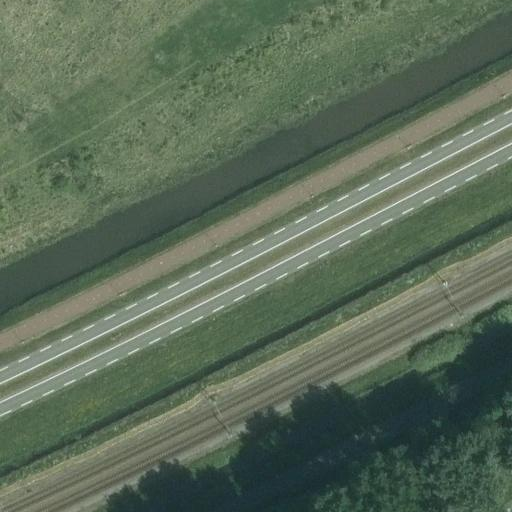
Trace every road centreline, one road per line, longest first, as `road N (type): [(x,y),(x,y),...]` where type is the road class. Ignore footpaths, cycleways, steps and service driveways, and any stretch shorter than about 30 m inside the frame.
road 1 (secondary): [(0,408),(511,149)]
road 2 (secondary): [(511,117),(0,374)]
